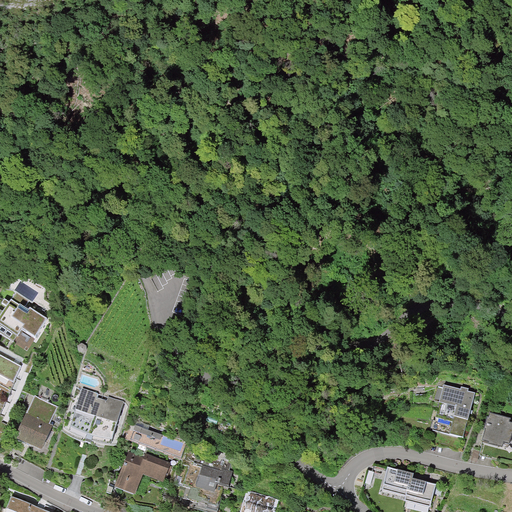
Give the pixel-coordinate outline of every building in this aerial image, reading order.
[(29,300),(16,292),(3,313),(0,311),(0,333),(14,342),(22,329),(35,337),(46,321),(25,307),(29,300)] [(0,416),(21,367),(0,355),(0,416)] [(438,411),(468,418),(473,393),(444,386),(438,411)] [(99,437),(113,439),(125,401),(83,388),(71,425),(82,431),(99,437)] [(17,438),(42,449),(53,427),(49,425),(58,406),(36,396),(17,438)] [(483,432),(511,440),(511,437),(511,416),(489,410),(483,432)] [(463,438),(468,418),(438,411),(433,431),(463,438)] [(188,442),(136,423),(130,440),(146,445),(182,458),(188,442)] [(163,483),(171,462),(146,452),(144,458),(128,452),(115,487),(136,495),(143,475),(163,483)] [(189,506),(211,511),(219,511),(225,492),(227,488),(228,483),(230,474),(200,466),(189,506)] [(381,491),(406,497),(410,479),(411,475),(386,469),(381,491)] [(434,485),(410,479),(406,497),(404,502),(428,508),(434,485)] [(240,511),(275,511),(279,500),(247,490),(240,511)] [(48,511),(40,509),(12,498),(6,511),(48,511)]
